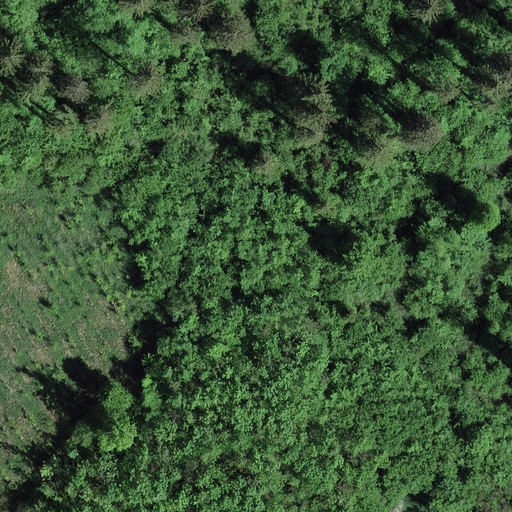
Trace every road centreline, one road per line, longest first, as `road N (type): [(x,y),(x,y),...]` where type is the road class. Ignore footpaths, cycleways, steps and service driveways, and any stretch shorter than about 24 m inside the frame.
road 1 (track): [(511,142),(498,166),(466,174),(411,228),(393,232),(308,167),(252,143),(211,140)]
road 2 (track): [(511,417),(464,383),(457,362),(487,262),(498,166)]
